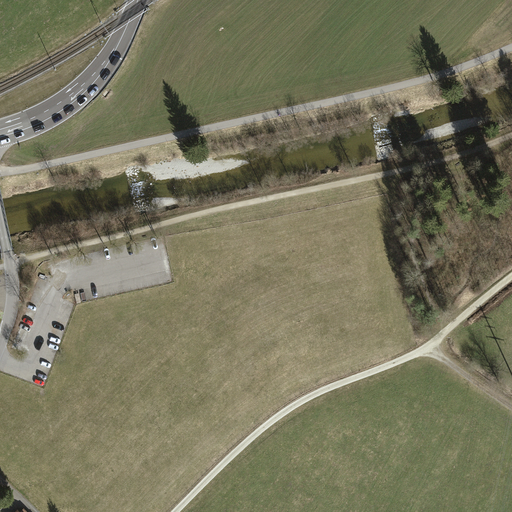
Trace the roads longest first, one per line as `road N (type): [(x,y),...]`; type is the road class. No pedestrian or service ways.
road 1 (track): [(0,267),(428,165),(511,136)]
road 2 (track): [(511,46),(366,94),(0,170)]
road 3 (track): [(175,511),(292,404),(430,348),(511,277)]
road 4 (primary): [(0,133),(53,112),(81,90),(118,43),(138,0)]
road 5 (residential): [(0,219),(11,295),(0,343)]
